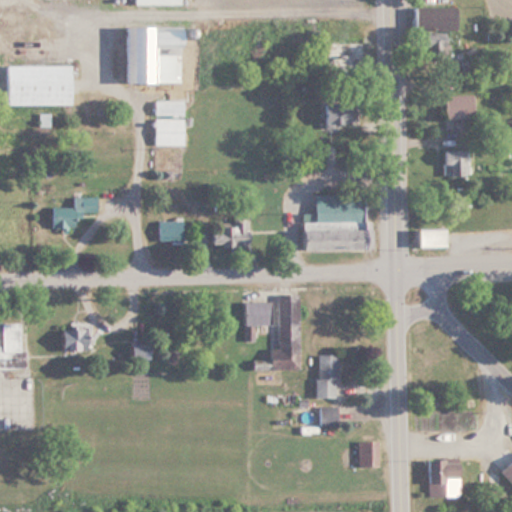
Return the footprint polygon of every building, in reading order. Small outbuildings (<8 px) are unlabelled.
[(449,9),(408,9),(408,28),(449,28),(449,9)] [(177,81),(177,26),(120,26),(120,82),(177,81)] [(419,34),(419,48),(439,48),(439,34),(419,34)] [(335,44),(335,57),(359,57),(359,44),(335,44)] [(0,103),(65,103),(65,64),(0,64),(0,103)] [(471,94),(440,94),(440,116),(471,116),(471,94)] [(178,100),(150,100),(150,115),(178,115),(178,100)] [(316,123),(343,123),(343,101),(316,101),(316,123)] [(180,144),(180,116),(149,116),(149,144),(180,144)] [(438,174),(463,174),(463,150),(438,150),(438,174)] [(360,194),(310,194),(309,213),(295,212),(295,248),(359,249),(360,194)] [(69,196),(69,205),(47,205),(47,226),(74,227),(74,211),(94,211),(94,196),(69,196)] [(154,218),(154,241),(180,241),(180,218),(154,218)] [(204,236),(204,246),(246,246),(246,222),(215,222),(215,236),(204,236)] [(410,246),(439,246),(439,228),(410,228),(410,246)] [(253,323),(265,323),(265,302),(253,302),(253,323)] [(0,368),(16,368),(16,322),(0,322),(0,368)] [(81,329),(54,329),(54,350),(81,350),(81,329)] [(127,358),(142,358),(142,344),(127,344),(127,358)] [(279,344),(279,356),(293,356),(293,344),(279,344)] [(333,397),(333,354),(312,354),(312,397),(333,397)] [(333,406),(314,406),(314,426),(333,426),(333,406)] [(353,441),(353,466),(374,466),(374,441),(353,441)] [(511,453),(494,471),(511,489),(511,453)] [(423,460),(423,496),(454,495),(454,460),(423,460)]
